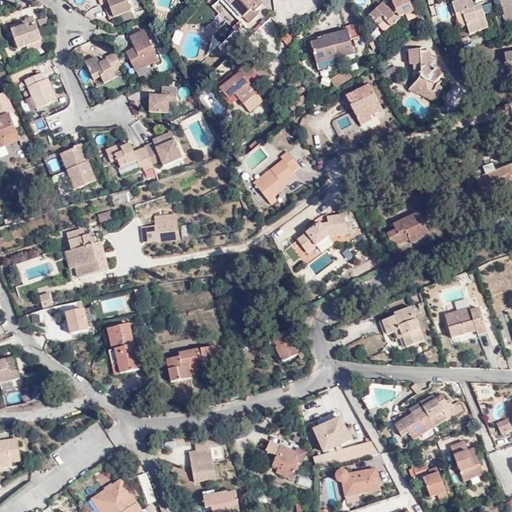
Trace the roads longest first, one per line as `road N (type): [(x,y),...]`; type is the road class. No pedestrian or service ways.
road 1 (residential): [(511,224),(326,313),(322,370),(313,384),(138,426)]
road 2 (residential): [(138,426),(35,352),(0,292)]
